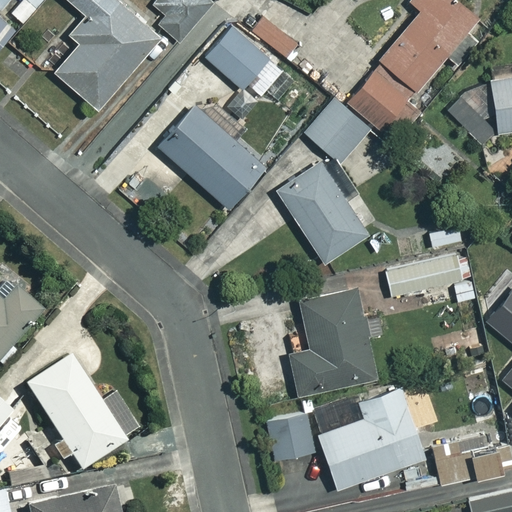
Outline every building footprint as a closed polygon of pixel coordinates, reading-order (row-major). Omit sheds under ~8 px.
[(156,31),(120,0),(70,0),(80,8),(64,27),(75,37),(50,66),(92,103),(156,31)] [(208,0),(149,0),(162,11),(155,20),(175,38),(208,0)] [(291,14),(273,0),(272,0),(251,27),(283,52),(298,33),(285,22),(291,14)] [(474,12),(459,0),(412,0),(417,4),(343,96),(381,126),(474,12)] [(0,37),(10,25),(0,16),(0,37)] [(201,53),(255,97),(262,89),(279,102),(298,79),(227,21),(201,53)] [(474,76),(442,106),(477,142),(493,127),(511,123),(511,68),(484,73),(487,89),(474,76)] [(366,125),(331,92),(300,125),(335,158),(366,125)] [(259,160),(190,98),(152,140),(222,202),(259,160)] [(177,175),(151,150),(141,160),(168,185),(177,175)] [(362,229),(317,158),(272,186),(318,258),(362,229)] [(459,235),(455,220),(408,233),(413,248),(459,235)] [(459,275),(454,251),(382,266),(387,290),(459,275)] [(0,284),(0,345),(35,304),(5,278),(0,284)] [(374,371),(351,282),(293,296),(305,343),(284,349),(295,391),(374,371)] [(118,437),(63,352),(19,381),(74,465),(118,437)] [(399,395),(392,376),(305,405),(331,482),(426,450),(406,392),(399,395)] [(311,446),(304,410),(267,417),(274,453),(311,446)] [(495,466),(490,440),(430,454),(436,479),(495,466)] [(113,511),(105,472),(80,478),(82,487),(21,500),(22,511),(113,511)] [(511,511),(511,492),(511,487),(465,497),(468,511),(511,511)]
